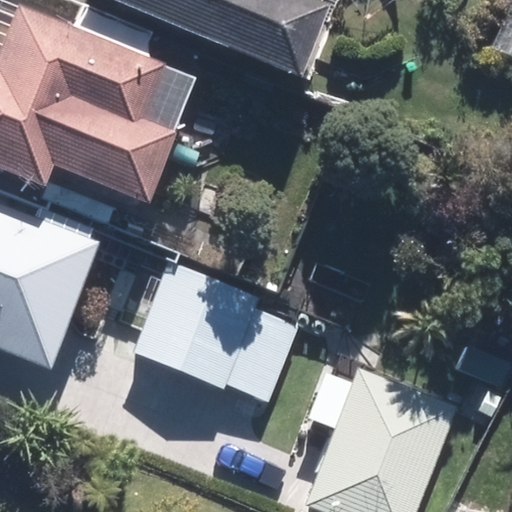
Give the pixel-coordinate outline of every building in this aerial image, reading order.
[(105,0),(289,77),(319,6),(305,0),(105,0)] [(12,4),(0,33),(0,172),(35,187),(45,163),(141,202),(170,131),(137,117),(159,63),(12,4)] [(0,349),(51,370),(103,242),(0,200),(0,349)] [(270,402),(301,328),(253,308),(258,296),(180,264),(174,277),(165,273),(133,351),(224,388),(226,384),(270,402)] [(311,511),(409,511),(449,408),(352,371),(305,492),(299,507),(311,511)]
